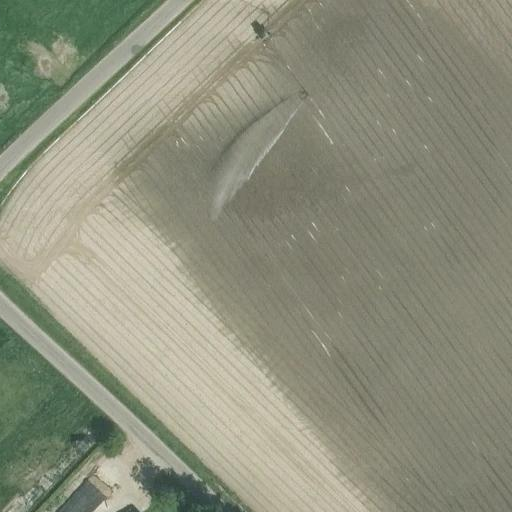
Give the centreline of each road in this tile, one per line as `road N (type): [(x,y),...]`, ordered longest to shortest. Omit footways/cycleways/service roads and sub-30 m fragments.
road 1 (unclassified): [(0,299),(221,511)]
road 2 (unclassified): [(175,0),(0,169)]
